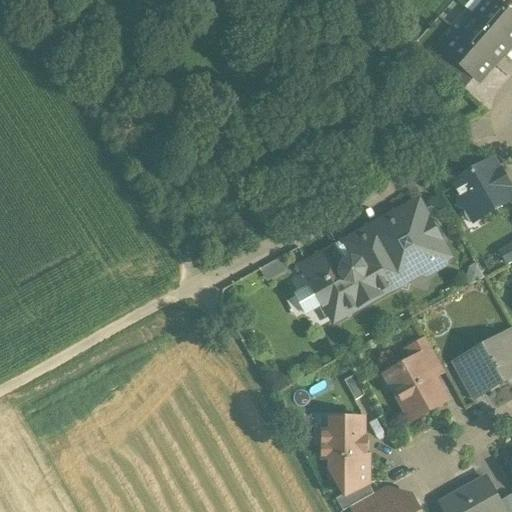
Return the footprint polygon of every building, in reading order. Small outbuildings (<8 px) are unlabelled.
[(511,42),(511,18),(490,0),(475,18),(508,47),(511,42)] [(508,47),(475,18),(460,35),(493,64),(508,47)] [(493,64),(460,35),(444,53),(447,56),(473,78),(477,82),(493,64)] [(473,78),(447,56),(439,65),(463,90),(473,78)] [(498,175),(491,164),(454,185),(462,199),(459,207),(481,214),(483,218),(511,202),(511,201),(506,191),(508,189),(500,174),(498,175)] [(415,205),(346,245),(345,249),(336,254),(332,253),(306,267),(304,272),(313,286),(310,288),(309,291),(317,306),(321,307),(323,305),(332,320),(338,323),(399,288),(405,289),(407,284),(446,261),(447,255),(441,245),(442,242),(437,241),(438,235),(436,229),(432,225),(427,223),(428,218),(425,217),(420,207),(415,205)] [(511,246),(500,253),(508,266),(511,263),(511,246)] [(511,332),(498,340),(511,364),(511,332)] [(511,364),(498,340),(466,358),(474,371),(475,370),(486,389),(485,390),(486,392),(511,377),(511,364)] [(445,374),(427,341),(408,351),(414,361),(416,361),(427,381),(431,379),(432,381),(445,374)] [(427,381),(416,361),(414,361),(394,373),(402,388),(395,392),(412,422),(438,407),(435,401),(442,397),(432,381),(431,379),(427,381)] [(474,371),(461,378),(472,397),(485,390),(486,389),(475,370),(474,371)] [(354,376),(344,382),(355,402),(365,396),(354,376)] [(364,421),(330,420),(330,433),(323,433),(322,461),(330,461),(330,460),(363,460),(363,459),(364,421)] [(363,460),(330,460),(330,461),(330,474),(343,496),(344,498),(368,485),(368,484),(368,459),(363,459),(363,460)] [(503,511),(499,503),(486,480),(441,505),(444,511),(503,511)] [(368,485),(344,498),(343,496),(335,500),(342,511),(343,511),(351,508),(374,495),(368,485)] [(387,488),(375,494),(383,510),(403,499),(387,488)] [(374,495),(351,508),(353,511),(379,511),(383,510),(375,494),(374,495)] [(511,511),(511,496),(499,503),(503,511),(511,511)] [(383,510),(379,511),(415,511),(417,509),(408,507),(403,499),(383,510)]
